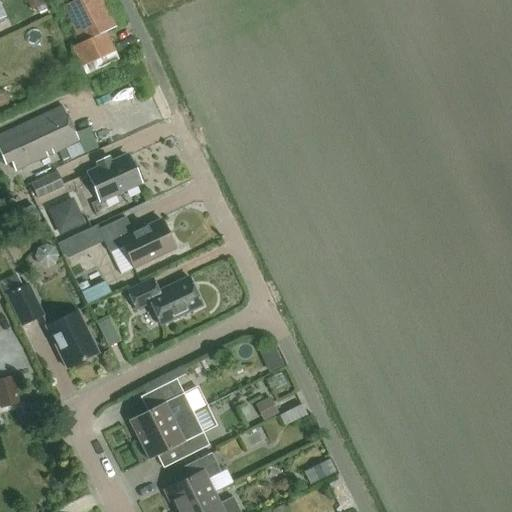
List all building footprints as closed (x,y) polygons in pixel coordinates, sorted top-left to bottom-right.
[(103,35),(113,30),(98,0),(80,0),(63,8),(72,27),(71,28),(79,45),(71,49),(81,70),(113,55),(103,35)] [(44,5),(37,8),(40,16),(47,12),(44,5)] [(4,92),(0,93),(0,104),(8,101),(4,92)] [(73,135),(61,109),(0,136),(0,159),(4,167),(10,165),(14,173),(64,150),(69,162),(98,149),(88,129),(73,135)] [(88,174),(100,201),(138,184),(126,157),(88,174)] [(49,205),(46,198),(64,190),(56,174),(30,186),(41,209),(49,205)] [(71,202),(50,212),(60,233),(81,223),(71,202)] [(32,206),(15,215),(22,229),(39,220),(32,206)] [(122,247),(132,269),(174,249),(160,221),(132,234),(125,218),(98,231),(108,254),(122,247)] [(24,286),(17,272),(2,280),(24,325),(43,316),(28,284),(24,286)] [(151,280),(126,292),(135,310),(149,304),(160,327),(201,307),(187,278),(157,292),(151,280)] [(105,282),(81,293),(87,306),(111,294),(105,282)] [(66,370),(97,354),(76,312),(45,328),(66,370)] [(280,359),(265,366),(268,373),(283,366),(280,359)] [(190,368),(183,371),(186,377),(193,374),(190,368)] [(146,412),(128,421),(138,441),(174,423),(168,412),(187,403),(177,382),(185,378),(181,369),(142,388),(145,395),(152,409),(146,412)] [(12,377),(0,379),(0,409),(19,404),(12,377)] [(270,398),(257,404),(264,420),(277,414),(270,398)] [(187,403),(168,412),(174,423),(192,414),(187,403)] [(192,414),(174,423),(179,434),(198,425),(192,414)] [(174,423),(138,441),(148,461),(166,452),(172,465),(208,446),(198,425),(179,434),(174,423)] [(211,494),(212,494),(206,480),(220,473),(211,454),(178,470),(170,475),(175,485),(163,491),(168,503),(171,501),(176,511),(211,494)] [(329,461),(312,470),(318,482),(336,473),(329,461)] [(212,494),(211,494),(176,511),(239,511),(232,498),(218,505),(212,494)]
